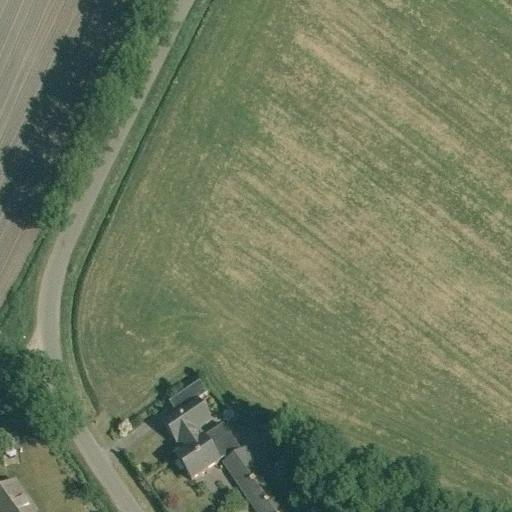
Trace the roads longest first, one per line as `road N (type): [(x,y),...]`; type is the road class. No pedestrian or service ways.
road 1 (unclassified): [(46,351),(60,256),(186,0)]
road 2 (unclassified): [(137,511),(73,420),(46,351)]
